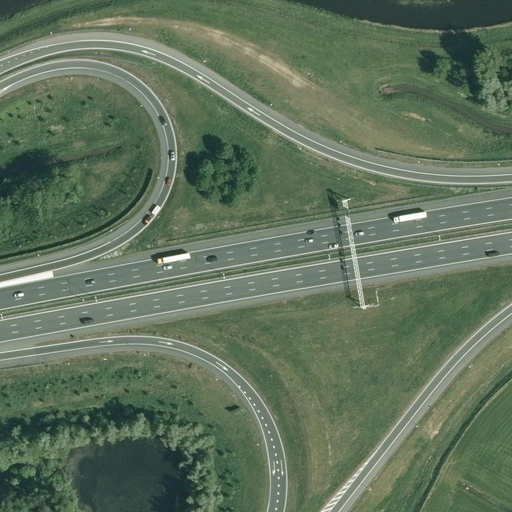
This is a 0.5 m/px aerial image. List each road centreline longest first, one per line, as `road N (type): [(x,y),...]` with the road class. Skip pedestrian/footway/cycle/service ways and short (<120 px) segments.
road 1 (motorway): [(511,178),(421,177),(361,164),(300,139),(171,62),(126,47),(66,46),(0,67)]
road 2 (motorway): [(511,208),(0,299)]
road 3 (motorway): [(0,333),(511,243)]
road 4 (motorway): [(0,86),(63,65),(119,73),(157,106),(172,156),(160,202),(131,234),(76,260),(0,278)]
road 5 (motorway): [(0,357),(139,340),(216,363),(243,384),(269,429),(275,511)]
road 6 (motorway): [(334,511),(438,379),(511,309)]
